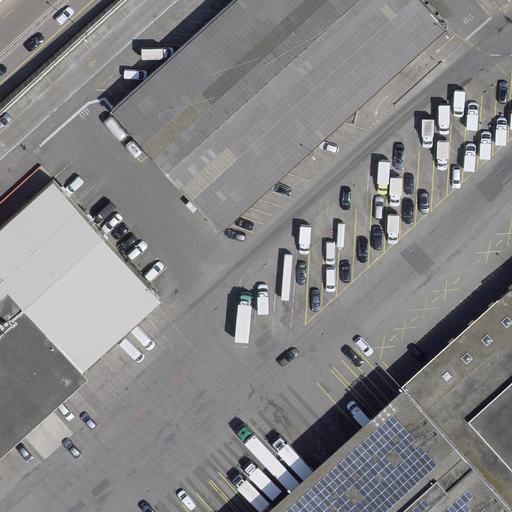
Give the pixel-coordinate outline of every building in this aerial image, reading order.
[(423,0),(233,0),(114,106),(221,230),(227,224),(342,121),(447,27),(423,0)] [(153,287),(55,177),(0,226),(0,424),(74,358),(153,287)] [(511,503),(511,304),(412,394),(511,503)] [(0,445),(85,370),(74,358),(0,424),(0,445)] [(511,511),(511,503),(412,394),(280,511),(511,511)]
